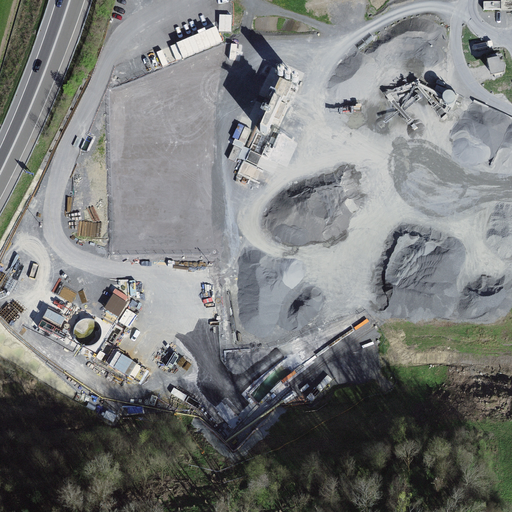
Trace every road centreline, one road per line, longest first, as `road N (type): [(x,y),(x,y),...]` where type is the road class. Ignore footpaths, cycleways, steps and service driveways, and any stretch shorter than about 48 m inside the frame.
road 1 (trunk): [(0,173),(69,0)]
road 2 (trunk): [(422,0),(511,80)]
